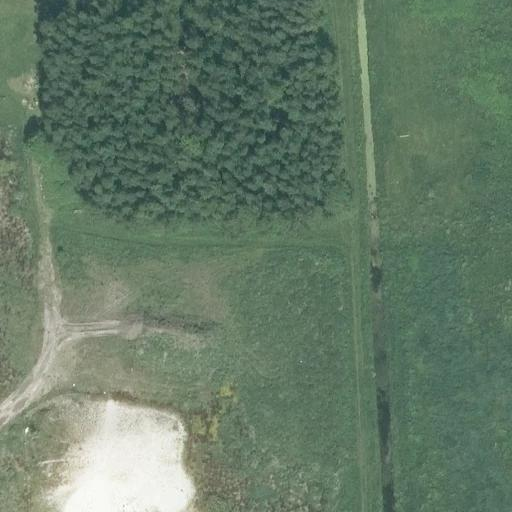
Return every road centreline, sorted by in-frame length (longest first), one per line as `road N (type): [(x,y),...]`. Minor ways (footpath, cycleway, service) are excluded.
road 1 (unknown): [(61,511),(47,277),(304,261),(322,511)]
road 2 (track): [(341,0),(370,511)]
road 3 (unknown): [(378,0),(410,439)]
road 4 (unknown): [(318,444),(511,432)]
